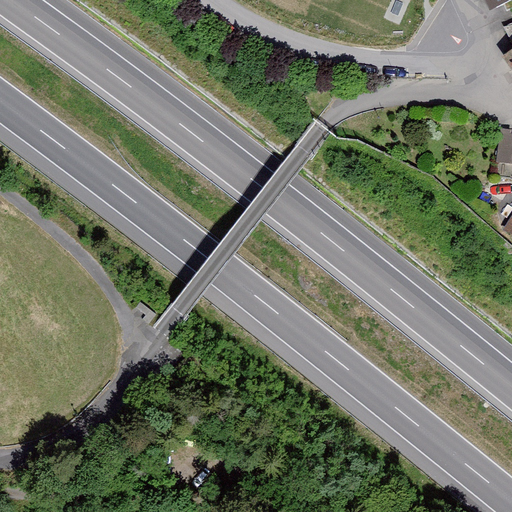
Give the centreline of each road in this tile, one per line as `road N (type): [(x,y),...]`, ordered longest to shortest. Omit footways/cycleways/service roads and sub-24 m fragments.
road 1 (unclassified): [(481,73),(463,89),(370,99),(333,117),(81,434),(51,455),(0,458)]
road 2 (motorway): [(0,101),(511,504)]
road 3 (motorway): [(511,385),(12,0)]
road 4 (residential): [(214,0),(255,25),(339,54),(481,73)]
